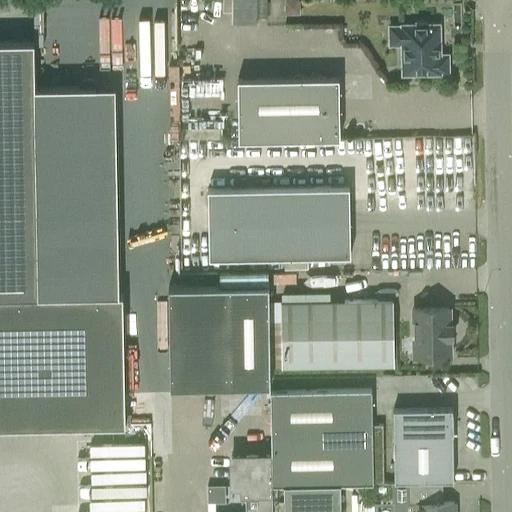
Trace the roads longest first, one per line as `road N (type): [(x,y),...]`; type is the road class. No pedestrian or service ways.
road 1 (unclassified): [(501,511),(496,0)]
road 2 (unknown): [(138,0),(150,369)]
